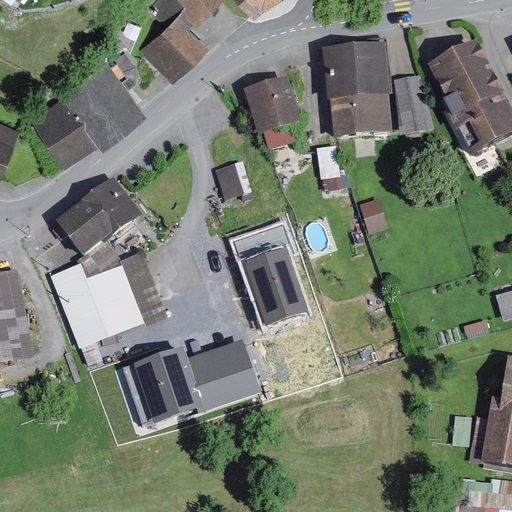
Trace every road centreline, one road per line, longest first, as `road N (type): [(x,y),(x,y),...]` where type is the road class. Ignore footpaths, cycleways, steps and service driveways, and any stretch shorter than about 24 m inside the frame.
road 1 (unclassified): [(317,26),(228,55),(103,170),(12,223)]
road 2 (tertiary): [(466,7),(317,26)]
